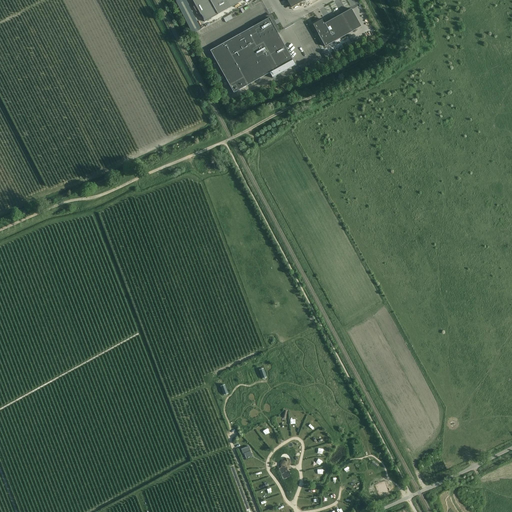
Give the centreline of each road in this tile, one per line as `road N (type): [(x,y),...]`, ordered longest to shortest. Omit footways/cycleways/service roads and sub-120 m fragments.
road 1 (track): [(223,142),(405,52),(412,36),(399,0)]
road 2 (track): [(0,232),(223,142)]
road 3 (track): [(138,333),(0,409)]
road 4 (unclassified): [(375,511),(511,448)]
